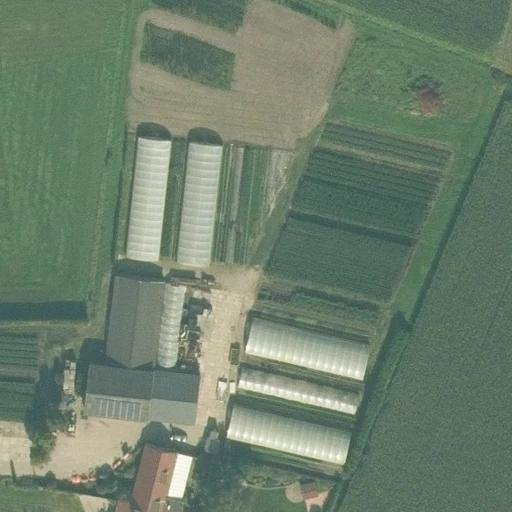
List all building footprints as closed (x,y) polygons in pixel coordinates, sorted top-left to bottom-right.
[(155,258),(170,137),(137,133),(122,254),(155,258)] [(207,262),(219,143),(183,139),(171,259),(207,262)] [(150,392),(163,278),(114,273),(111,299),(105,362),(99,361),(88,360),(83,411),(147,418),(147,415),(150,392)] [(248,317),(241,350),(360,376),(367,343),(248,317)] [(230,404),(224,437),(342,458),(348,425),(230,404)] [(145,443),(130,502),(162,510),(169,511),(178,511),(182,498),(166,494),(176,450),(145,443)] [(318,495),(315,480),(300,483),(303,498),(318,495)] [(161,511),(162,510),(130,502),(119,499),(115,511),(161,511)]
